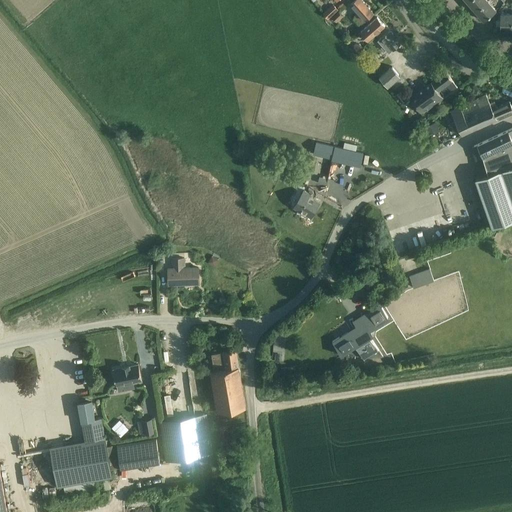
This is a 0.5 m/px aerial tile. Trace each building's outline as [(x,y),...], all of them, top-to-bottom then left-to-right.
[(361,24),(373,14),(361,0),(353,0),(350,3),(357,12),(354,15),(361,24)] [(476,10),(487,0),(486,0),(469,0),(468,1),(476,10)] [(487,0),(476,10),(483,19),(495,9),(487,0)] [(332,4),(327,8),(332,14),(337,9),(332,4)] [(336,21),(342,16),(338,11),(332,16),(336,21)] [(511,29),(511,13),(501,14),(500,29),(511,29)] [(368,40),(384,26),(377,17),(360,32),(368,40)] [(388,53),(400,43),(389,30),(377,40),(388,53)] [(373,56),(367,60),(375,69),(380,64),(373,56)] [(387,87),(400,76),(392,66),(379,77),(387,87)] [(457,87),(446,72),(431,82),(410,97),(421,113),(443,98),(438,92),(440,90),(444,96),(457,87)] [(492,109),(487,98),(486,95),(451,110),(462,135),(511,112),(511,107),(509,102),(492,109)] [(413,121),(414,123),(416,126),(427,120),(424,115),(413,121)] [(436,122),(425,127),(428,133),(438,127),(436,122)] [(488,160),(511,148),(511,127),(508,130),(477,144),(470,147),(475,159),(486,154),(488,160)] [(317,142),(314,154),(332,158),(332,160),(345,163),(360,166),(360,163),(363,153),(355,151),(343,148),(317,142)] [(511,148),(488,160),(483,162),(488,174),(492,172),(511,165),(511,148)] [(476,178),(492,225),(511,218),(511,165),(492,172),(488,174),(476,178)] [(319,176),(317,183),(326,185),(327,178),(319,176)] [(314,198),(315,197),(303,190),(293,208),(311,218),(320,202),(314,198)] [(436,248),(430,250),(433,258),(439,255),(436,248)] [(211,255),(208,260),(208,263),(214,266),(218,259),(211,255)] [(168,267),(168,285),(199,284),(199,266),(185,267),(185,258),(172,258),(172,267),(168,267)] [(414,287),(434,280),(430,268),(409,275),(414,287)] [(373,335),(372,333),(370,330),(388,318),(379,304),(352,321),(356,326),(333,341),(341,355),(356,346),(364,358),(378,349),(370,337),(373,335)] [(217,412),(245,407),(236,349),(223,351),(223,352),(212,354),(214,371),(210,371),(217,412)] [(114,371),(113,373),(113,375),(115,377),(116,385),(125,383),(126,389),(134,388),(133,382),(141,380),(138,364),(129,366),(129,365),(122,366),(122,367),(113,369),(114,371)] [(170,395),(164,396),(167,417),(173,416),(170,395)] [(85,440),(50,446),(55,473),(58,486),(112,476),(109,459),(101,417),(95,418),(92,402),(79,404),(85,440)] [(213,454),(206,413),(159,421),(166,461),(213,454)] [(117,422),(111,430),(122,438),(129,429),(117,422)] [(156,438),(114,445),(119,471),(160,464),(156,438)]
